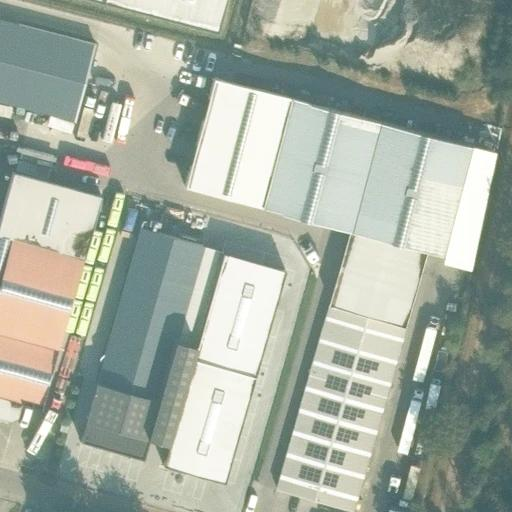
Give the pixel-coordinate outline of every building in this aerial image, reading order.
[(221,0),(92,0),(213,31),(221,0)] [(0,19),(0,101),(74,121),(91,43),(0,19)] [(428,250),(447,254),(475,145),(211,77),(185,186),(353,232),(277,489),(353,511),(428,250)] [(98,195),(12,171),(0,212),(0,417),(10,420),(16,417),(20,403),(39,409),(75,281),(83,283),(92,255),(83,253),(98,195)] [(140,228),(79,441),(142,459),(150,431),(168,436),(221,252),(202,247),(203,246),(140,228)]
